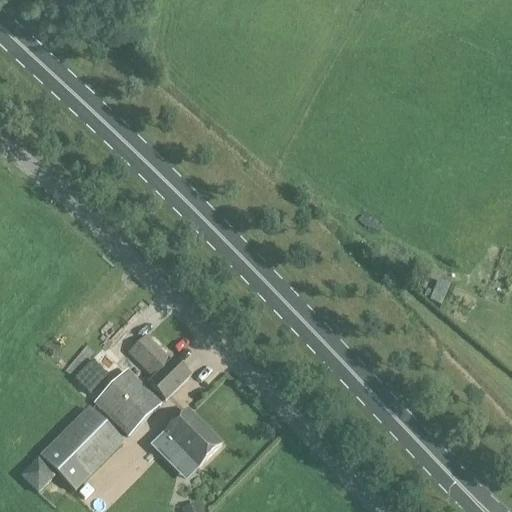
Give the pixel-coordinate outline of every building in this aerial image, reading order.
[(57,346),(80,320),(73,313),(41,349),(55,362),(64,353),(57,346)] [(149,390),(165,404),(188,380),(172,364),(171,365),(146,340),(129,357),(155,383),(149,390)] [(93,406),(127,442),(161,409),(127,373),(93,406)] [(75,496),(124,446),(89,411),(39,460),(75,496)] [(165,438),(198,471),(221,448),(188,415),(165,438)] [(183,511),(200,511),(196,498),(181,503),(183,511)]
